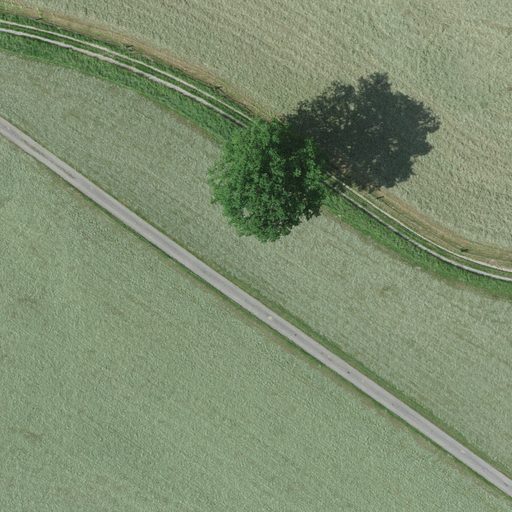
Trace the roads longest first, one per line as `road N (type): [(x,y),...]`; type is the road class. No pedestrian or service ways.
road 1 (track): [(0,131),(511,496)]
road 2 (track): [(0,25),(200,92),(421,242),(511,276)]
